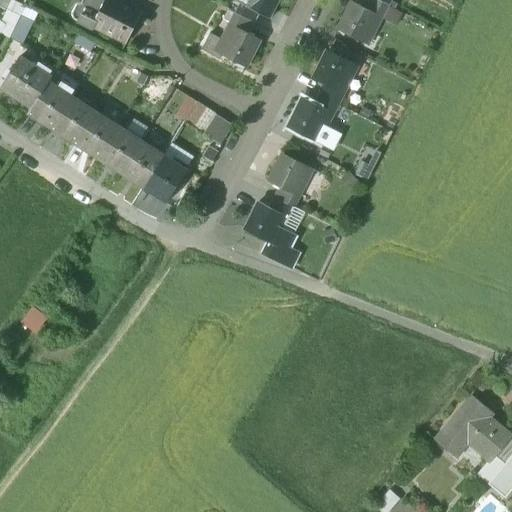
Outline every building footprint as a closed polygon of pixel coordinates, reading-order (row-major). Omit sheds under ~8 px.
[(141,13),(114,0),(82,0),(81,3),(76,5),(71,14),(73,19),(77,21),(76,23),(86,28),(87,26),(92,28),(93,27),(125,43),(141,13)] [(279,0),(233,0),(240,3),(259,13),(270,19),(279,0)] [(387,5),(376,0),(365,0),(362,7),(381,17),(387,5)] [(362,7),(352,2),(338,28),(363,41),(368,29),(374,32),(381,17),(362,7)] [(259,13),(240,3),(235,13),(254,23),(259,13)] [(0,23),(0,33),(9,38),(20,17),(7,10),(0,23)] [(254,23),(235,13),(229,25),(249,34),(254,23)] [(33,23),(20,17),(9,38),(22,45),(33,23)] [(249,34),(229,25),(221,40),(215,51),(221,54),(245,66),(258,39),(249,34)] [(221,40),(209,33),(201,50),(219,59),(221,54),(215,51),(221,40)] [(93,45),(78,36),(73,43),(88,53),(93,45)] [(351,63),(327,51),(313,78),(324,83),(343,93),(351,78),(345,75),(351,63)] [(51,77),(19,57),(0,88),(32,108),(48,82),(51,77)] [(71,97),(48,82),(32,108),(27,115),(50,130),(71,97)] [(343,93),(324,83),(318,95),(337,104),(343,93)] [(337,104),(318,95),(313,105),(332,115),(337,104)] [(94,112),(71,97),(50,130),(73,144),(94,112)] [(197,103),(187,97),(175,115),(185,121),(197,103)] [(313,105),(302,100),(289,126),(313,138),(319,127),(324,129),(332,115),(313,105)] [(197,103),(185,122),(194,128),(206,109),(197,102),(197,103)] [(206,109),(194,128),(203,133),(215,115),(206,109)] [(117,126),(94,112),(73,144),(96,159),(117,126)] [(232,126),(215,115),(203,133),(203,134),(220,145),(232,126)] [(140,141),(117,126),(96,159),(119,174),(140,141)] [(163,156),(140,141),(119,174),(142,189),(163,156)] [(185,170),(163,156),(142,189),(164,203),(185,170)] [(307,168),(283,156),(269,182),(280,187),(298,197),(306,181),(301,178),(307,168)] [(298,197),(280,187),(275,198),(293,207),(298,197)] [(275,198),(274,198),(269,209),(288,218),(293,207),(275,198)] [(288,218),(269,209),(258,203),(244,231),(266,242),(274,246),(281,231),(288,218)] [(281,231),(274,246),(266,242),(260,254),(291,269),(299,253),(290,249),(295,238),(281,231)] [(39,299),(30,312),(43,322),(53,308),(39,299)] [(36,332),(43,322),(30,312),(23,323),(36,332)] [(511,436),(482,412),(487,406),(473,395),(435,440),(455,458),(468,443),(489,461),(494,456),(511,436)] [(489,461),(477,475),(488,484),(504,464),(494,456),(489,461)] [(511,471),(504,464),(488,484),(497,492),(511,474),(511,471)]
